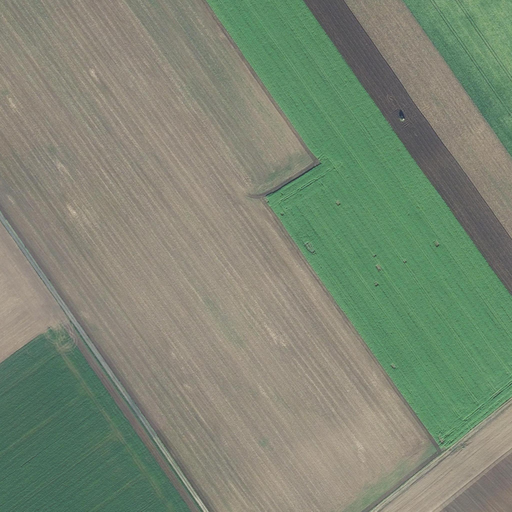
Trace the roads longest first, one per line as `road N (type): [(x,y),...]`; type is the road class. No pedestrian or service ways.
road 1 (track): [(205,511),(0,215)]
road 2 (track): [(366,511),(511,394)]
